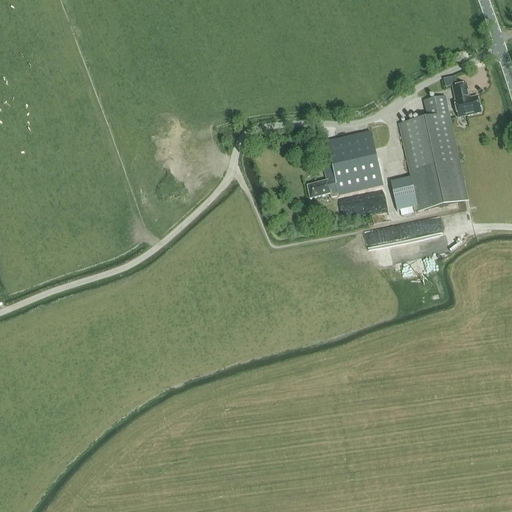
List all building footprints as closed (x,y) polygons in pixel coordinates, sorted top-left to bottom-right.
[(453,79),(444,81),(446,88),(455,86),(453,79)] [(481,112),(482,110),(482,107),(480,106),(478,97),(470,99),(467,85),(453,88),(456,102),(455,102),(458,119),(481,114),(481,112)] [(419,213),(425,212),(468,202),(445,97),(423,102),(427,119),(399,125),(411,178),(417,207),(419,213)] [(331,199),(384,187),(373,136),(360,137),(364,155),(332,159),(332,160),(323,162),(327,182),(307,187),(311,200),(331,195),(331,199)] [(385,264),(418,256),(414,240),(381,249),(385,264)]
